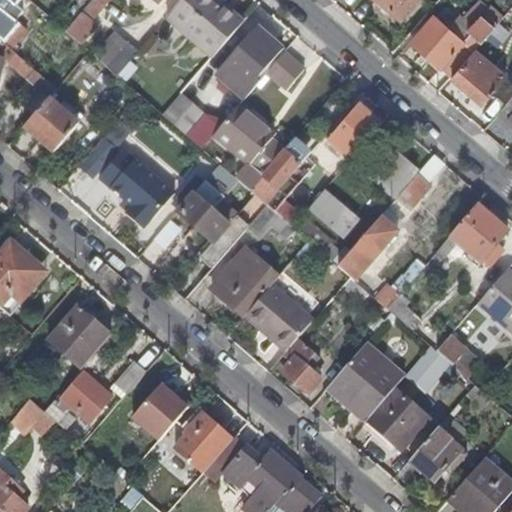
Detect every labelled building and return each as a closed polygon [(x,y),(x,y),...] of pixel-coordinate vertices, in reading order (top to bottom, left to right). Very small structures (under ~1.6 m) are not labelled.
[(43,13),(27,0),(0,0),(0,41),(5,46),(12,52),(36,25),(35,23),(43,13)] [(94,0),(66,33),(76,41),(111,0),(94,0)] [(242,26),(210,0),(184,0),(167,21),(212,61),(242,26)] [(376,0),(400,20),(417,0),(376,0)] [(495,28),(497,25),(484,13),(481,16),(495,28)] [(411,42),(441,68),(464,41),(434,16),(411,42)] [(470,34),(481,43),(495,28),(481,16),(468,32),(470,34)] [(241,98),(282,52),(257,30),(216,78),(241,98)] [(115,33),(94,57),(107,68),(127,44),(115,33)] [(441,68),(451,78),(475,51),(481,43),(470,34),(464,41),(441,68)] [(127,44),(107,68),(118,78),(138,53),(127,44)] [(475,51),(451,78),(482,105),(505,78),(475,51)] [(35,72),(15,54),(7,64),(27,81),(35,72)] [(285,54),(269,73),(288,89),(304,71),(285,54)] [(48,99),(56,90),(35,72),(27,81),(48,99)] [(339,91),(317,116),(327,125),(350,101),(339,91)] [(182,95),(164,116),(177,128),(196,108),(182,95)] [(511,97),(499,113),(511,124),(511,97)] [(78,124),(48,99),(24,127),(54,152),(78,124)] [(343,169),(382,125),(361,107),(333,137),(340,145),(338,148),(342,152),(334,161),(343,169)] [(239,108),(217,133),(251,162),(236,179),(251,193),(285,154),(270,141),(273,137),(239,108)] [(99,144),(81,165),(92,176),(110,155),(99,144)] [(364,173),(395,201),(399,197),(418,175),(387,148),(364,173)] [(178,194),(124,150),(98,179),(121,198),(123,196),(133,204),(128,210),(146,226),(156,215),(158,217),(178,194)] [(285,154),(251,193),(253,195),(267,206),(293,228),(306,212),(288,195),(299,183),(292,176),(300,167),(285,154)] [(418,175),(399,197),(414,210),(432,188),(418,175)] [(225,196),(207,179),(178,214),(207,240),(211,243),(227,224),(217,215),(222,210),(217,206),(225,196)] [(323,193),(310,208),(343,238),(357,222),(323,193)] [(253,195),(227,224),(211,243),(198,258),(211,271),(246,230),(267,206),(253,195)] [(484,198),(449,237),(481,265),(484,262),(495,248),(508,233),(485,213),(492,205),(484,198)] [(293,228),(267,206),(246,230),(260,241),(274,227),(289,240),(296,231),(293,228)] [(141,256),(155,265),(180,226),(166,218),(141,256)] [(381,218),(338,268),(350,279),(355,283),(398,232),(381,218)] [(23,303),(35,289),(29,284),(42,270),(13,245),(0,259),(0,288),(3,286),(23,303)] [(495,248),(484,262),(492,269),(503,255),(495,248)] [(271,285),(277,278),(246,250),(211,289),(243,318),(245,315),(271,285)] [(29,284),(35,289),(47,275),(42,270),(29,284)] [(511,276),(506,272),(479,303),(511,332),(511,276)] [(371,295),(381,309),(397,298),(387,284),(371,295)] [(298,338),(313,321),(271,285),(245,315),(287,350),(298,338)] [(395,317),(413,330),(421,319),(403,306),(395,317)] [(82,373),(112,340),(79,311),(50,345),(82,373)] [(451,336),(436,353),(448,364),(463,377),(467,380),(474,372),(470,369),(478,361),(451,336)] [(317,355),(298,338),(287,350),(283,356),(291,363),(283,372),(309,395),(322,380),(307,366),(317,355)] [(408,377),(369,342),(332,386),(352,404),(355,401),(373,417),(396,390),(408,377)] [(463,377),(448,364),(443,370),(458,383),(463,377)] [(118,385),(130,394),(147,374),(136,365),(118,385)] [(113,400),(85,377),(57,408),(71,421),(76,415),(89,426),(113,400)] [(133,420),(159,443),(191,407),(179,396),(176,399),(162,387),(133,420)] [(430,420),(396,390),(373,417),(369,422),(403,451),(430,420)] [(30,401),(12,422),(25,433),(31,425),(42,412),(30,401)] [(42,412),(31,425),(41,434),(52,421),(46,415),(42,412)] [(204,477),(233,443),(204,418),(198,419),(182,437),(185,440),(175,452),(204,477)] [(463,452),(437,430),(411,460),(436,483),(463,452)] [(250,484),(262,494),(278,508),(301,481),(271,455),(263,464),(249,450),(224,478),(242,494),(250,484)] [(511,480),(486,458),(450,500),(463,511),(497,511),(511,495),(511,480)] [(0,511),(25,511),(28,509),(14,498),(20,490),(12,482),(17,476),(1,461),(0,462),(0,511)] [(278,508),(282,511),(310,511),(321,499),(301,481),(278,508)] [(126,488),(119,505),(133,511),(140,494),(126,488)] [(282,511),(278,508),(262,494),(247,511),(282,511)]
